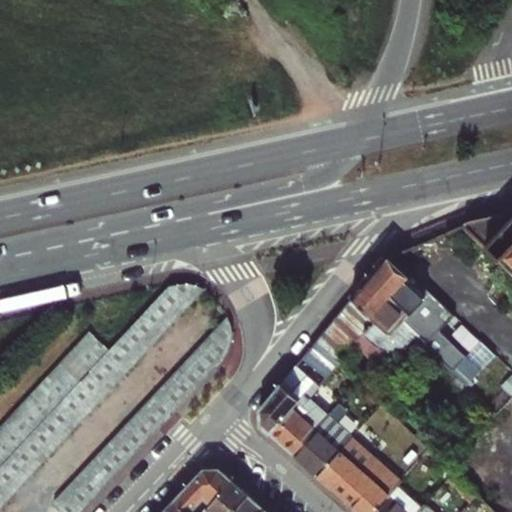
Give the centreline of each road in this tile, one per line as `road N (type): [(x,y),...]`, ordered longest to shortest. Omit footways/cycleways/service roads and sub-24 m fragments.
road 1 (primary): [(363,140),(0,218)]
road 2 (tertiary): [(213,412),(282,350),(384,229),(465,176)]
road 3 (primary): [(162,240),(465,176)]
road 4 (primary): [(110,252),(200,209),(317,177),(363,140)]
road 5 (tertiary): [(162,240),(230,260),(253,300),(251,349),(213,412)]
road 6 (tertiary): [(328,511),(213,412)]
road 7 (primary): [(511,108),(363,140)]
road 8 (primary): [(363,140),(410,0)]
road 9 (residential): [(213,412),(120,511)]
